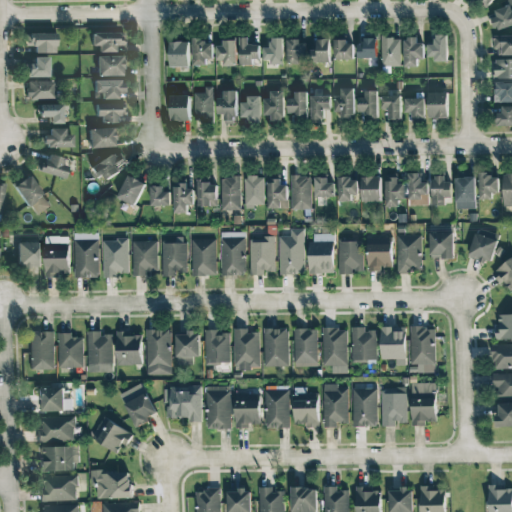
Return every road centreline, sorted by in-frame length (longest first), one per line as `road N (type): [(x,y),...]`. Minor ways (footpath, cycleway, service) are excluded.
road 1 (residential): [(0,18),(450,15),(469,33),(473,149)]
road 2 (residential): [(454,308),(3,309)]
road 3 (residential): [(511,148),(178,156),(163,147)]
road 4 (residential): [(170,460),(511,455)]
road 5 (residential): [(3,309),(8,481)]
road 6 (residential): [(464,456),(467,326),(454,308)]
road 7 (residential): [(163,147),(154,0)]
